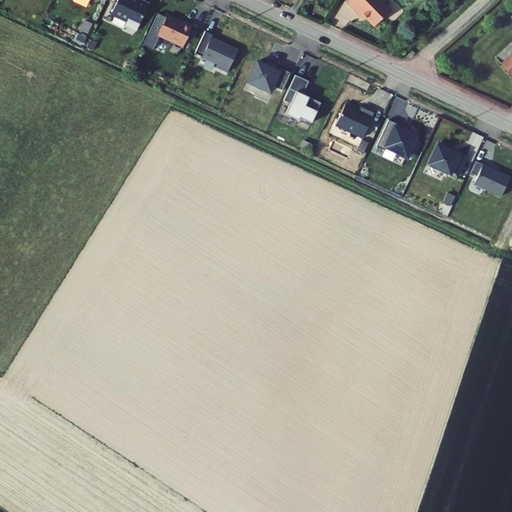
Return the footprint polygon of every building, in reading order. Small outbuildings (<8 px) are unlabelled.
[(135,20),(147,25),(158,0),(122,0),(119,8),(137,16),(135,20)] [(380,0),(350,0),(348,3),(358,13),(360,11),(376,26),(391,11),(380,0)] [(177,10),(168,30),(193,42),(197,33),(200,26),(203,21),(193,16),(192,19),(188,17),(188,16),(177,10)] [(90,27),(95,30),(100,21),(94,18),(90,27)] [(206,28),(200,26),(197,33),(203,36),(206,28)] [(215,27),(205,49),(228,59),(227,63),(237,68),(247,46),(221,33),(223,30),(215,27)] [(104,45),(109,37),(102,34),(97,43),(104,45)] [(267,57),(258,78),(279,88),(282,82),(292,86),(300,68),(285,61),(283,64),(267,57)] [(305,71),(293,96),(301,99),(295,109),(308,115),(309,112),(321,118),(331,98),(313,90),(318,77),(305,71)] [(355,100),(345,121),(372,133),(383,108),(371,101),(368,106),(355,100)] [(399,115),(387,142),(394,145),(396,142),(407,148),(406,150),(416,154),(426,132),(405,122),(407,119),(399,115)] [(312,138),(321,142),(323,136),(315,132),(312,138)] [(379,138),(373,135),(368,144),(374,147),(379,138)] [(449,139),(440,160),(467,172),(476,152),(465,147),(464,150),(461,148),(462,145),(449,139)] [(511,169),(493,160),(484,179),(511,192),(511,190),(511,169)] [(453,202),(459,204),(463,196),(457,193),(453,202)]
